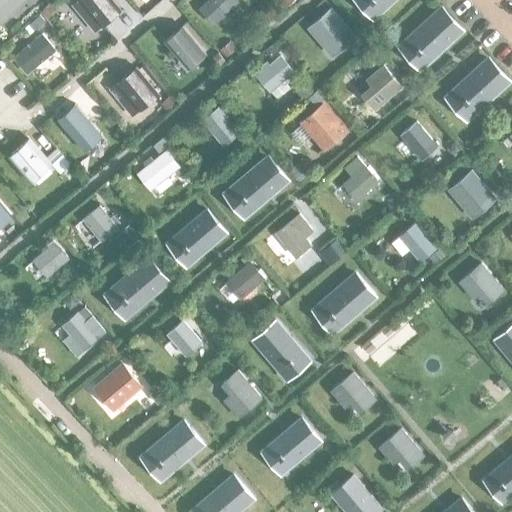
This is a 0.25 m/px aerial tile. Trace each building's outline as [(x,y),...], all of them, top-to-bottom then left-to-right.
[(113,0),(82,0),(102,23),(120,8),(113,0)] [(236,0),(209,0),(200,9),(213,24),(238,1),(236,0)] [(331,7),(309,26),(324,43),(330,37),(339,48),(354,35),(331,7)] [(441,7),(408,37),(428,58),(461,28),(441,7)] [(182,25),(165,39),(188,66),(205,52),(182,25)] [(42,34),(14,57),(27,73),(55,49),(42,34)] [(275,40),(265,47),(270,54),(280,46),(275,40)] [(267,61),(255,70),(270,89),(293,70),(280,55),(269,64),(267,61)] [(488,57),(455,87),(475,109),(508,79),(488,57)] [(371,81),(361,90),(375,106),(401,84),(384,64),(368,77),(371,81)] [(136,66),(118,81),(139,107),(157,92),(136,66)] [(75,103),(58,118),(84,148),(102,134),(75,103)] [(218,106),(203,119),(223,144),(239,131),(218,106)] [(322,106),(305,120),(325,144),(344,129),(339,123),(337,124),(322,106)] [(416,120),(401,133),(421,158),(437,145),(416,120)] [(28,138),(10,153),(32,179),(50,163),(28,138)] [(166,149),(138,172),(151,188),(179,164),(166,149)] [(352,175),(343,182),(356,197),(378,179),(357,155),(344,166),(352,175)] [(268,156),(233,185),(252,207),(286,178),(268,156)] [(471,169),(456,182),(465,193),(458,198),(472,215),(494,197),(471,169)] [(0,201),(0,225),(12,215),(0,201)] [(99,204),(84,217),(101,239),(121,223),(114,214),(110,217),(99,204)] [(209,206),(175,235),(196,260),(230,231),(209,206)] [(300,212),(276,231),(295,255),(311,242),(304,234),(312,228),(300,212)] [(415,221),(399,235),(420,259),(436,246),(415,221)] [(55,241),(33,259),(47,275),(68,256),(55,241)] [(149,257),(115,286),(133,308),(167,279),(149,257)] [(250,261),(227,281),(240,296),(263,277),(250,261)] [(480,262),(460,280),(474,296),(480,291),(488,300),(503,288),(480,262)] [(355,272),(320,303),(338,324),(374,293),(355,272)] [(78,310),(63,323),(83,348),(105,330),(85,306),(78,311),(78,310)] [(278,315),(254,337),(281,368),(306,347),(278,315)] [(183,319),(168,333),(186,354),(202,340),(183,319)] [(122,362),(95,385),(107,401),(118,392),(124,398),(141,384),(122,362)] [(238,369),(222,382),(231,392),(225,398),(239,415),(261,396),(238,369)] [(352,371),(332,389),(346,405),(352,400),(360,410),(375,397),(352,371)] [(502,390),(508,384),(501,377),(495,383),(502,390)] [(302,416),(271,442),(289,464),(320,438),(302,416)] [(188,419),(154,447),(172,469),(206,441),(188,419)] [(400,427),(380,445),(394,461),(400,456),(408,466),(423,453),(400,427)] [(511,445),(486,465),(499,481),(511,470),(511,445)] [(234,473),(200,502),(208,511),(232,511),(252,495),(234,473)] [(346,493),(338,500),(348,511),(376,511),(382,507),(353,473),(339,485),(346,493)] [(452,494),(436,506),(440,511),(473,511),(477,509),(467,497),(463,500),(455,491),(452,494)]
